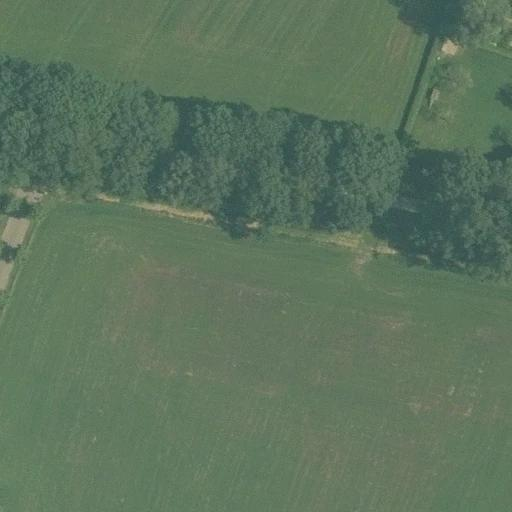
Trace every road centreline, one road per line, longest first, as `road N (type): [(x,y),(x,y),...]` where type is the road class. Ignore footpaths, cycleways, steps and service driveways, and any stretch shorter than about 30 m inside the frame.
road 1 (unclassified): [(511,224),(0,121)]
road 2 (unknown): [(52,132),(0,267)]
